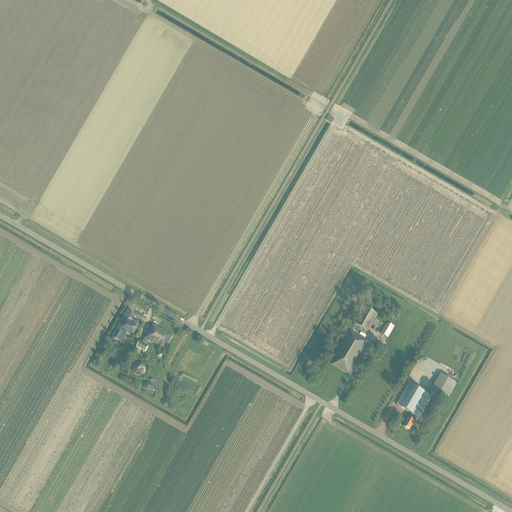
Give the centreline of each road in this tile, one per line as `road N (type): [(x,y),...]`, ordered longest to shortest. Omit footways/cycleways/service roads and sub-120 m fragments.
road 1 (unclassified): [(510,511),(0,215)]
road 2 (track): [(342,108),(209,336)]
road 3 (track): [(323,98),(191,325)]
road 4 (track): [(247,511),(312,396)]
